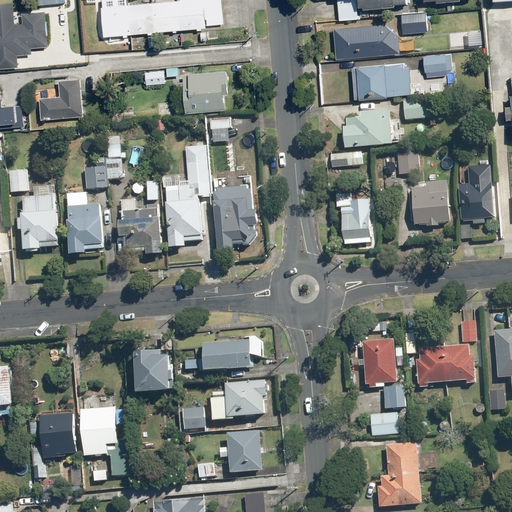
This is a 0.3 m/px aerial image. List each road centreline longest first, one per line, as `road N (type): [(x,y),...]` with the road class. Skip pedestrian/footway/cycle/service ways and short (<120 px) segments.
road 1 (tertiary): [(277,292),(0,317)]
road 2 (tertiary): [(298,263),(280,0)]
road 3 (tertiary): [(318,511),(303,315)]
road 4 (residential): [(511,271),(330,288)]
